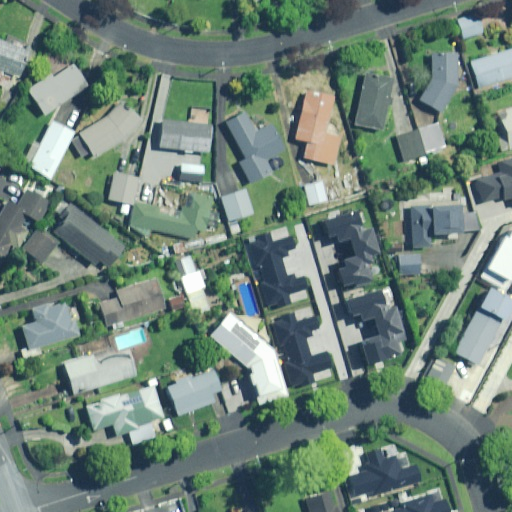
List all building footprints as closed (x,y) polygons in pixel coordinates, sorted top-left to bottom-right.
[(480,32),(474,14),(455,20),(461,39),(480,32)] [(0,86),(4,88),(9,75),(17,78),(28,47),(5,38),(3,42),(0,40),(0,86)] [(511,77),(511,48),(466,63),(475,89),(511,77)] [(457,88),(451,51),(429,55),(431,74),(415,101),(438,115),(457,88)] [(88,85),(73,63),(53,77),(51,74),(26,91),(44,116),(88,85)] [(389,76),(362,73),(354,128),(382,132),(389,76)] [(330,96),(304,91),(294,140),(306,142),(302,159),(331,166),(337,137),(322,134),(330,96)] [(78,136),(71,141),(81,158),(90,152),(93,158),(125,138),(124,135),(141,124),(127,103),(77,135),(78,136)] [(511,148),(511,107),(498,112),(503,132),(500,133),(505,150),(511,148)] [(254,133),(245,114),(225,123),(243,159),(238,162),(250,184),(270,174),(264,160),(284,150),(271,125),(254,133)] [(192,155),(192,151),(205,152),(208,126),(161,121),(158,148),(184,150),(183,154),(192,155)] [(74,134),(52,122),(28,168),(50,179),(74,134)] [(427,153),(443,148),(435,124),(413,131),(393,137),(400,161),(414,157),(418,168),(430,164),(427,153)] [(501,197),(505,210),(511,208),(511,158),(495,163),(498,173),(473,180),(480,203),(501,197)] [(203,182),(204,165),(181,163),(180,180),(203,182)] [(108,200),(121,203),(119,213),(126,215),(129,204),(133,205),(139,178),(114,173),(108,200)] [(324,202),(320,182),(301,186),(306,206),(324,202)] [(51,201),(27,188),(17,206),(8,201),(0,215),(0,263),(10,245),(18,250),(31,226),(36,229),(51,201)] [(253,214),(246,190),(221,198),(228,222),(253,214)] [(194,193),(189,206),(181,213),(134,203),(129,226),(148,238),(151,230),(194,239),(196,230),(207,232),(215,200),(194,193)] [(124,247),(62,200),(53,213),(63,221),(53,234),(94,265),(97,261),(107,269),(124,247)] [(456,234),(455,206),(409,207),(410,248),(426,247),(426,235),(456,234)] [(317,263),(338,256),(329,227),(307,233),(289,239),(305,291),(323,285),(317,263)] [(58,244),(37,229),(22,250),(43,265),(58,244)] [(416,274),(415,255),(394,256),(395,275),(416,274)] [(195,273),(190,256),(179,260),(184,277),(181,278),(194,316),(210,311),(203,289),(206,288),(200,272),(195,273)] [(331,290),(339,316),(363,309),(378,328),(398,310),(371,275),(331,290)] [(165,309),(156,280),(116,292),(118,298),(99,304),(106,327),(165,309)] [(511,302),(487,290),(474,317),(469,315),(450,354),(486,371),(498,346),(489,341),(499,320),(502,322),(511,302)] [(311,327),(302,295),(270,305),(285,356),(315,347),(310,328),(311,327)] [(187,308),(183,296),(169,300),(173,312),(187,308)] [(21,329),(27,348),(18,350),(21,360),(41,354),(39,348),(76,336),(65,301),(33,312),(37,324),(21,329)] [(267,348),(229,314),(210,336),(248,370),(267,348)] [(128,350),(94,361),(92,355),(63,364),(66,374),(72,395),(136,376),(132,365),(128,350)] [(451,369),(433,360),(423,379),(441,388),(451,369)] [(221,390),(214,370),(166,387),(177,416),(213,403),(210,395),(221,390)] [(156,437),(155,433),(163,431),(160,419),(165,418),(156,386),(140,391),(139,388),(98,400),(99,403),(84,408),(92,431),(111,425),(115,437),(128,433),(132,445),(156,437)] [(410,511),(404,491),(350,507),(351,511),(410,511)] [(303,500),(305,511),(330,511),(326,494),(303,500)]
